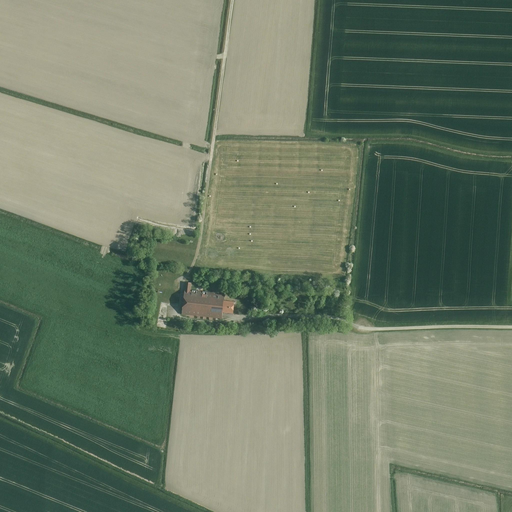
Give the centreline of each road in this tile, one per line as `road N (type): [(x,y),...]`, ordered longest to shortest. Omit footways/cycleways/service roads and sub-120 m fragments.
road 1 (track): [(232,0),(199,241),(174,310),(212,323),(247,315),(319,317),(364,329)]
road 2 (residential): [(364,329),(511,327)]
